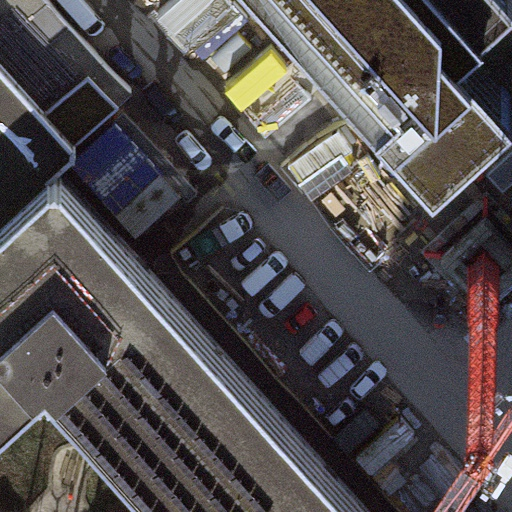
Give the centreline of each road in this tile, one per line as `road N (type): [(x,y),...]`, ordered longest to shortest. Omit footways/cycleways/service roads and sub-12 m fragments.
road 1 (residential): [(81,0),(402,362)]
road 2 (residential): [(402,362),(511,486)]
road 3 (residential): [(511,263),(402,362)]
